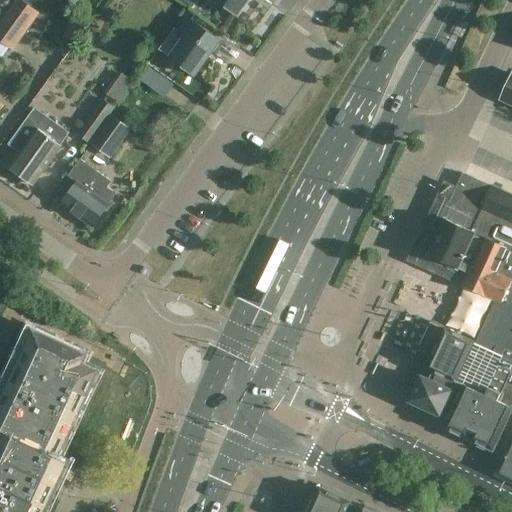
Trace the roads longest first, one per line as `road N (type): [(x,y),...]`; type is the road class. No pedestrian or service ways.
road 1 (primary): [(422,0),(314,173),(222,360)]
road 2 (residential): [(111,288),(324,0)]
road 3 (primary): [(264,380),(387,128)]
road 4 (tertiary): [(511,498),(356,423)]
road 5 (residential): [(387,265),(455,124)]
road 6 (primary): [(387,128),(449,0)]
road 7 (tertiary): [(111,288),(0,210)]
